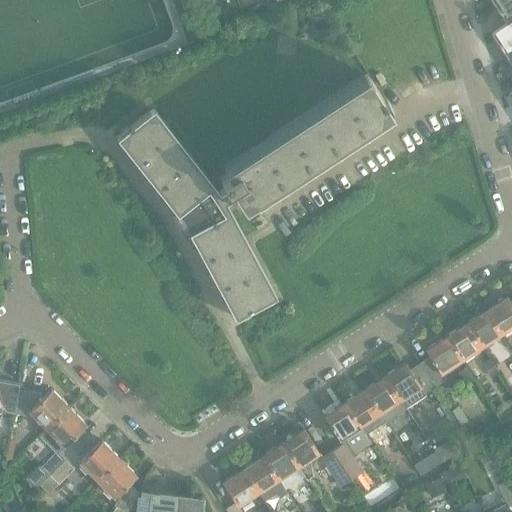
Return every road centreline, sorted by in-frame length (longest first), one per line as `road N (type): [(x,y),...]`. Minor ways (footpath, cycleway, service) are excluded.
road 1 (residential): [(182,455),(511,245)]
road 2 (residential): [(511,223),(452,0)]
road 3 (residential): [(182,455),(41,320),(19,317)]
